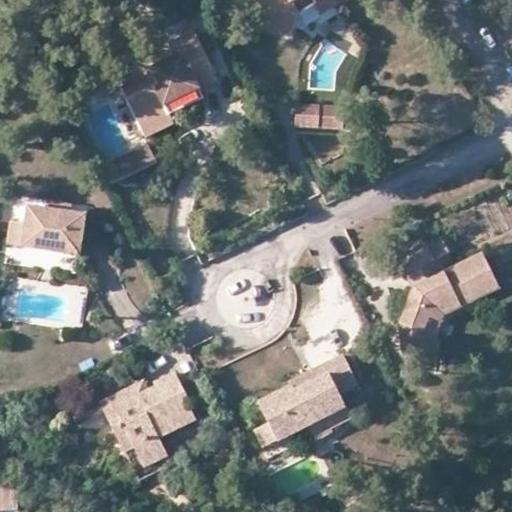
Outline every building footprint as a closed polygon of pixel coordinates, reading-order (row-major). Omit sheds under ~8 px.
[(259,0),(251,27),(290,38),(297,17),(315,6),(322,16),(338,6),(339,8),(352,0),(259,0)] [(183,54),(122,85),(142,123),(169,110),(171,115),(205,98),(201,89),(218,80),(195,33),(177,42),(183,54)] [(321,128),(322,107),(298,106),(297,127),(321,128)] [(346,129),(346,108),(322,107),(321,128),(346,129)] [(142,123),(148,137),(176,123),(171,115),(169,110),(142,123)] [(116,190),(159,171),(150,149),(107,168),(116,190)] [(27,225),(24,246),(80,254),(85,216),(30,208),(27,225)] [(9,244),(24,246),(27,225),(13,222),(9,244)] [(415,271),(431,263),(435,261),(428,246),(401,259),(408,274),(415,271)] [(484,255),(438,277),(421,285),(415,287),(403,324),(405,357),(425,355),(422,333),(429,317),(444,323),(447,315),(499,289),(484,255)] [(438,277),(431,263),(415,271),(421,285),(438,277)] [(439,336),(444,323),(429,317),(422,333),(425,355),(439,354),(439,336)] [(310,427),(346,408),(340,395),(360,386),(344,356),(291,382),(293,386),(261,402),(271,424),(280,442),(310,427)] [(131,400),(125,392),(100,404),(123,453),(132,449),(141,466),(164,455),(156,437),(192,421),(184,401),(187,400),(174,375),(153,385),(155,388),(146,393),(131,400)] [(141,384),(125,392),(131,400),(146,393),(141,384)] [(354,423),(346,408),(310,427),(317,441),(354,423)] [(280,442),(271,424),(256,431),(265,450),(280,442)] [(132,449),(123,453),(137,483),(174,464),(164,455),(141,466),(132,449)] [(0,511),(18,510),(17,492),(0,487),(0,511)]
